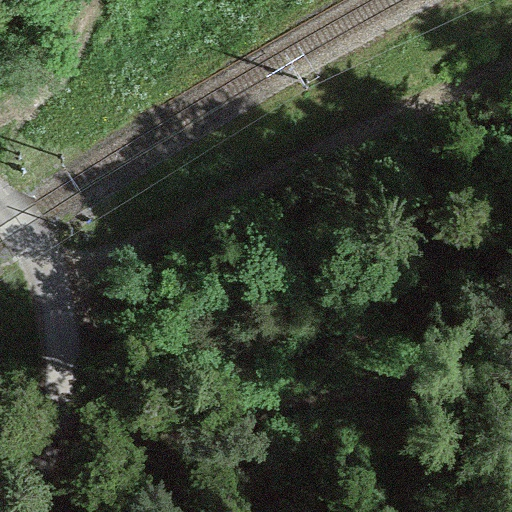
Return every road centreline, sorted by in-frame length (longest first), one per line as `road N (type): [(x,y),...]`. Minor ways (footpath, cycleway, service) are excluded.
road 1 (track): [(64,303),(201,217),(511,69)]
road 2 (unclassified): [(0,199),(64,303),(62,402),(36,483),(15,511)]
